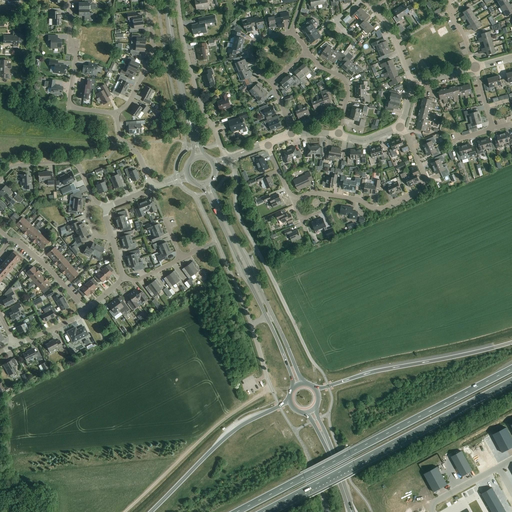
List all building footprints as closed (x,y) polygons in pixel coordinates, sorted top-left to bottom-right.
[(207,0),(199,0),(195,1),(197,10),(202,9),(209,8),(207,0)] [(318,6),(317,0),(310,0),(311,3),(308,4),(309,10),(315,9),(314,6),(318,6)] [(79,3),(79,10),(89,10),(89,6),(92,6),(92,1),(86,1),(86,3),(79,3)] [(511,4),(510,5),(509,3),(501,7),(498,9),(501,13),(504,12),(511,7),(511,4)] [(405,4),(399,8),(404,16),(409,13),(411,16),(412,15),(416,21),(419,19),(413,10),(410,6),(408,7),(407,7),(405,4)] [(356,15),(360,19),(366,13),(361,8),(352,17),(353,18),(356,15)] [(404,16),(399,8),(394,11),(397,16),(393,18),(397,24),(403,20),(402,17),(404,16)] [(461,18),(462,20),(473,13),(470,8),(463,13),(465,16),(461,18)] [(89,10),(79,10),(79,16),(86,16),(86,22),(94,22),(94,16),(93,16),(93,14),(89,14),(89,10)] [(59,16),(59,12),(51,12),(51,19),(53,19),(53,26),(61,26),(61,19),(61,16),(59,16)] [(281,17),(275,19),(275,23),(278,22),(279,28),(284,27),(283,21),(290,19),(289,12),(280,14),(281,17)] [(128,20),(129,20),(129,24),(133,23),(142,22),(141,16),(135,16),(135,13),(127,14),(128,18),(128,20)] [(358,24),(360,26),(369,17),(366,13),(360,19),(362,21),(358,24)] [(467,19),(469,22),(476,18),(473,13),(462,20),(464,21),(467,19)] [(216,23),(215,16),(199,19),(200,23),(197,24),(192,25),(193,29),(192,29),(193,35),(203,33),(203,34),(207,33),(205,24),(210,23),(210,24),(213,23),(216,23)] [(275,23),(275,19),(274,17),(270,18),(270,16),(265,17),(267,24),(269,23),(270,28),(278,27),(279,28),(278,22),(275,23)] [(253,19),(254,26),(257,25),(258,29),(264,28),(263,24),(264,23),(263,19),(259,20),(258,17),(253,19)] [(360,26),(363,29),(369,23),(367,21),(371,18),(369,17),(360,26)] [(467,27),(468,29),(479,22),(476,18),(469,22),(470,25),(467,27)] [(254,26),(253,19),(247,20),(247,23),(244,24),(245,28),(246,28),(247,32),(253,31),(252,26),(254,26)] [(308,23),(310,26),(302,31),(307,37),(317,31),(313,25),(317,23),(314,19),(308,23)] [(142,22),(133,23),(134,27),(130,27),(130,30),(129,30),(130,33),(137,32),(137,29),(143,28),(142,22)] [(479,22),(468,29),(469,31),(473,28),(474,31),(482,27),(479,22)] [(369,23),(363,29),(368,34),(378,26),(376,24),(373,27),(369,23)] [(20,32),(13,31),(13,36),(3,36),(3,45),(13,45),(13,47),(18,47),(18,44),(23,44),(23,34),(20,34),(20,32)] [(317,31),(307,37),(311,44),(321,37),(317,31)] [(233,43),(243,45),(244,39),(240,38),(241,33),(233,32),(231,37),(235,38),(233,43)] [(478,39),(479,41),(491,37),(489,32),(481,34),(482,38),(478,39)] [(131,41),(131,44),(132,44),(136,45),(145,46),(145,39),(139,39),(139,36),(132,35),(132,38),(133,38),(133,41),(131,41)] [(57,36),(48,36),(48,42),(50,42),(50,49),(61,49),(61,40),(57,40),(57,36)] [(377,49),(378,52),(389,47),(386,42),(380,44),(379,41),(372,44),(374,50),(377,49)] [(205,50),(207,49),(206,43),(199,45),(200,48),(197,49),(199,61),(207,59),(205,50)] [(241,52),(243,45),(233,43),(232,49),(229,48),(228,53),(236,55),(237,51),(241,52)] [(321,56),(328,61),(335,51),(331,49),(333,47),(326,43),(320,47),(325,50),(321,56)] [(481,49),(482,51),(494,48),(492,43),(484,45),(485,48),(481,49)] [(130,51),(130,54),(133,55),(137,55),(138,51),(144,52),(145,46),(136,45),(132,44),(132,45),(132,48),(132,51),(130,51)] [(335,51),(328,61),(329,60),(335,63),(338,59),(341,62),(346,56),(349,51),(353,47),(351,45),(347,49),(343,54),(340,52),(339,54),(335,51)] [(389,47),(378,52),(381,57),(378,59),(379,61),(385,59),(384,56),(391,53),(389,47)] [(342,67),(347,72),(353,64),(350,61),(351,60),(354,56),(349,53),(347,56),(342,61),(345,64),(342,67)] [(123,64),(125,65),(137,70),(139,64),(133,62),(135,59),(129,57),(127,62),(125,61),(123,64)] [(0,60),(0,77),(3,78),(3,79),(9,79),(9,69),(11,69),(11,63),(9,63),(9,61),(0,60)] [(58,61),(50,60),(49,66),(55,67),(54,73),(58,74),(58,73),(65,74),(66,66),(57,64),(58,61)] [(235,64),(239,72),(249,68),(245,60),(235,64)] [(385,70),(386,69),(394,66),(392,60),(380,65),(382,69),(384,68),(385,70)] [(97,65),(90,64),(89,67),(83,66),(82,73),(92,75),(93,70),(97,70),(97,65)] [(304,64),(299,68),(306,76),(310,73),(314,79),(318,75),(316,73),(315,73),(310,67),(308,69),(304,64)] [(357,67),(353,64),(347,72),(352,76),(355,72),(358,75),(362,70),(358,66),(357,67)] [(125,65),(123,71),(121,70),(120,73),(127,76),(128,73),(134,76),(137,70),(125,65)] [(383,74),(384,76),(396,71),(394,66),(386,69),(388,72),(383,74)] [(246,88),(250,84),(248,79),(250,78),(253,77),(249,68),(239,72),(241,78),(240,78),(240,79),(239,79),(239,80),(240,81),(240,82),(241,82),(242,82),(243,81),(246,88)] [(294,76),(299,83),(301,85),(303,87),(307,84),(303,79),(306,76),(299,68),(294,72),(297,75),(295,77),(294,76)] [(213,75),(211,69),(205,71),(206,75),(203,76),(204,80),(204,79),(207,88),(215,86),(212,75),(213,75)] [(389,76),(391,80),(399,77),(396,71),(384,76),(385,78),(389,76)] [(286,77),(284,78),(291,87),(293,85),(294,87),(299,83),(294,76),(292,78),(290,75),(287,77),(286,77)] [(120,76),(116,85),(127,90),(128,88),(130,84),(125,82),(127,79),(120,76)] [(399,77),(391,80),(392,82),(389,83),(391,87),(402,82),(400,76),(399,77)] [(499,76),(493,78),(496,87),(502,85),(502,87),(506,86),(504,79),(500,80),(499,76)] [(291,87),(284,78),(282,80),(283,81),(280,83),(283,86),(280,87),(283,91),(282,91),(283,94),(285,94),(286,94),(288,92),(287,91),(290,89),(289,88),(291,87)] [(496,87),(493,78),(487,79),(488,83),(485,84),(487,91),(490,90),(490,88),(496,87)] [(44,87),(48,88),(51,88),(50,93),(57,94),(57,95),(61,96),(61,93),(62,93),(63,87),(56,86),(54,85),(55,81),(49,80),(49,82),(45,81),(44,87)] [(91,82),(83,81),(83,85),(80,85),(79,98),(88,99),(89,96),(91,82)] [(356,92),(366,92),(366,87),(367,87),(367,82),(361,82),(361,86),(356,86),(356,92)] [(255,96),(263,89),(258,84),(255,87),(253,85),(246,91),(249,94),(251,92),(255,96)] [(98,102),(101,101),(103,105),(106,103),(110,101),(108,97),(111,95),(105,85),(100,87),(102,91),(96,95),(98,99),(97,99),(98,102)] [(127,90),(116,85),(112,93),(118,96),(120,94),(124,96),(126,92),(127,90)] [(466,95),(467,95),(471,94),(472,98),(474,97),(473,93),(472,94),(470,85),(464,86),(466,95)] [(464,86),(458,88),(460,95),(460,97),(465,96),(466,99),(469,99),(467,95),(466,95),(464,86)] [(153,91),(145,87),(140,96),(144,99),(143,102),(150,105),(151,102),(148,100),(153,91)] [(456,101),(453,87),(449,88),(450,89),(448,90),(450,98),(453,97),(454,102),(456,101)] [(263,89),(255,96),(258,101),(257,102),(260,106),(266,99),(264,97),(268,94),(263,89)] [(447,104),(443,90),(439,91),(440,92),(438,92),(440,100),(443,99),(444,104),(447,104)] [(390,100),(400,103),(401,96),(397,95),(398,92),(392,91),(390,91),(389,93),(391,94),(390,100)] [(321,93),(323,99),(326,104),(331,102),(328,94),(324,96),(322,92),(321,93)] [(366,92),(356,92),(356,99),(362,99),(362,102),(368,102),(368,96),(366,96),(366,92)] [(228,99),(226,93),(221,95),(223,101),(217,102),(220,111),(231,107),(228,99)] [(316,97),(317,101),(318,101),(321,109),(326,106),(326,104),(323,99),(319,100),(318,96),(316,97)] [(318,101),(317,101),(314,102),(312,98),(310,99),(315,111),(321,109),(318,101)] [(422,103),(436,107),(436,104),(431,103),(432,100),(428,99),(424,98),(424,100),(422,99),(422,103)] [(400,103),(390,100),(388,107),(386,106),(385,110),(393,112),(394,109),(398,110),(400,103)] [(145,114),(149,109),(143,105),(141,108),(136,104),(133,107),(134,108),(133,110),(130,113),(137,118),(141,111),(145,114)] [(259,108),(261,113),(263,118),(266,117),(276,113),(273,106),(268,108),(267,105),(259,108)] [(304,117),(300,105),(298,106),(299,110),(296,112),(299,119),(304,117)] [(302,105),(300,105),(304,117),(310,115),(307,107),(303,109),(302,105)] [(351,113),(362,116),(363,113),(366,114),(368,107),(361,106),(360,109),(353,108),(351,113)] [(429,113),(429,110),(421,108),(421,110),(420,109),(419,113),(433,116),(434,114),(429,113)] [(469,117),(470,121),(480,118),(478,112),(472,114),(471,110),(464,112),(466,118),(469,117)] [(239,115),(240,118),(229,122),(232,132),(241,129),(242,133),(244,134),(247,133),(248,131),(247,128),(246,127),(245,127),(243,119),(248,117),(246,112),(239,115)] [(361,119),(362,116),(351,113),(350,119),(357,121),(356,125),(363,127),(365,120),(361,119)] [(274,121),(273,118),(264,121),(266,127),(269,125),(271,131),(281,127),(278,119),(274,121)] [(419,118),(418,124),(427,126),(427,127),(431,128),(431,126),(428,125),(429,120),(427,120),(419,118)] [(480,118),(470,121),(471,124),(467,125),(469,131),(476,129),(475,126),(482,124),(480,118)] [(140,121),(126,122),(126,126),(129,126),(129,134),(133,134),(133,135),(136,135),(136,134),(141,133),(140,125),(141,125),(145,124),(145,121),(140,121)] [(427,126),(418,124),(416,130),(425,132),(425,133),(429,134),(430,132),(426,131),(427,127),(427,126)] [(502,135),(505,144),(508,143),(509,145),(511,144),(511,136),(509,138),(508,133),(502,135)] [(505,144),(502,135),(496,136),(498,141),(495,142),(497,149),(503,147),(502,145),(505,144)] [(423,145),(425,151),(434,147),(433,144),(436,142),(434,137),(426,141),(427,143),(423,145)] [(400,138),(395,140),(399,150),(402,148),(404,153),(409,151),(408,149),(406,143),(403,145),(400,138)] [(483,140),(486,149),(489,149),(489,151),(495,149),(493,142),(490,143),(489,139),(483,140)] [(399,150),(395,140),(389,143),(392,149),(389,150),(392,158),(395,156),(398,155),(396,151),(399,150)] [(486,149),(483,140),(477,142),(479,147),(476,147),(478,155),(484,153),(483,150),(486,149)] [(464,146),(467,155),(468,159),(473,157),(476,156),(474,148),(471,149),(470,144),(464,146)] [(314,155),(314,145),(308,145),(308,151),(305,151),(305,157),(311,157),(311,155),(314,155)] [(320,145),(314,145),(314,155),(318,155),(318,157),(323,157),(323,151),(320,151),(320,145)] [(294,146),(289,149),(293,158),(296,156),(297,159),(302,157),(299,151),(296,152),(294,146)] [(381,146),(375,148),(378,158),(381,157),(382,161),(388,159),(388,158),(386,152),(383,153),(381,146)] [(467,155),(464,146),(458,148),(460,152),(457,153),(459,160),(462,159),(462,160),(468,159),(467,155)] [(327,150),(326,158),(325,160),(334,162),(335,158),(336,148),(332,147),(331,151),(327,150)] [(434,147),(425,151),(428,156),(432,154),(433,157),(440,154),(438,148),(435,150),(434,147)] [(336,148),(335,158),(344,159),(345,153),(341,152),(341,148),(336,148)] [(369,157),(370,164),(371,165),(375,165),(374,163),(376,162),(375,158),(378,158),(375,148),(370,149),(372,156),(369,157)] [(293,158),(289,149),(283,151),(286,157),(283,158),(286,164),(291,162),(290,159),(293,158)] [(351,160),(356,160),(356,150),(351,150),(350,157),(347,157),(347,163),(350,163),(351,160)] [(365,163),(365,157),(365,154),(362,154),(362,150),(356,150),(356,160),(356,165),(360,165),(360,160),(362,160),(362,163),(365,163)] [(260,159),(259,155),(252,158),(254,162),(255,162),(260,173),(268,169),(263,158),(260,159)] [(434,169),(442,165),(441,162),(444,161),(442,155),(434,159),(435,162),(431,164),(434,169)] [(442,165),(434,169),(436,174),(440,172),(443,178),(450,175),(446,167),(443,168),(442,165)] [(413,174),(410,176),(414,185),(420,182),(417,176),(420,175),(417,169),(416,166),(411,169),(413,174)] [(132,171),(130,168),(125,170),(128,177),(130,176),(133,182),(139,179),(135,170),(132,171)] [(122,176),(119,170),(116,171),(118,175),(110,178),(115,189),(122,186),(119,177),(122,176)] [(60,177),(63,182),(64,185),(75,180),(73,176),(73,175),(71,171),(67,173),(68,174),(60,177)] [(50,177),(50,172),(45,172),(45,173),(38,173),(38,176),(38,177),(39,177),(39,184),(39,181),(48,181),(48,185),(53,185),(53,177),(50,177)] [(313,180),(309,172),(305,174),(306,175),(294,181),(298,190),(311,185),(309,182),(313,180)] [(409,187),(414,185),(410,176),(407,177),(406,173),(403,175),(403,174),(400,175),(403,182),(406,181),(409,187)] [(323,186),(325,186),(325,187),(332,188),(333,184),(336,184),(337,175),(332,174),(331,178),(327,177),(326,182),(324,182),(323,183),(323,185),(323,186)] [(28,178),(28,175),(21,175),(21,182),(21,183),(21,186),(25,186),(26,189),(32,189),(32,178),(28,178)] [(266,178),(265,175),(258,178),(255,179),(257,183),(261,181),(262,184),(262,186),(263,188),(264,189),(266,188),(267,189),(274,186),(270,177),(266,178)] [(342,190),(349,191),(351,181),(351,178),(341,176),(340,184),(343,184),(342,190)] [(396,178),(391,181),(396,193),(401,190),(399,185),(402,184),(399,177),(396,178)] [(351,181),(349,191),(355,192),(356,186),(360,187),(361,179),(355,178),(355,182),(351,181)] [(106,184),(107,184),(106,180),(104,181),(104,182),(96,186),(98,190),(97,190),(99,194),(108,190),(106,184)] [(369,194),(371,184),(365,183),(366,180),(363,180),(362,186),(365,186),(364,193),(369,194)] [(371,184),(369,194),(375,195),(376,188),(379,188),(381,181),(375,180),(374,185),(371,184)] [(396,193),(391,181),(385,183),(382,185),(385,191),(388,190),(391,195),(396,193)] [(12,199),(8,196),(12,192),(5,186),(0,191),(0,194),(2,196),(9,202),(12,199)] [(63,195),(72,191),(70,186),(61,190),(63,195)] [(72,205),(82,206),(83,200),(80,200),(81,194),(80,191),(70,195),(70,201),(73,201),(72,205)] [(17,194),(14,198),(20,203),(23,199),(17,194)] [(281,201),(278,195),(270,198),(269,195),(263,198),(265,203),(270,201),(272,205),(274,208),(278,206),(277,203),(281,201)] [(151,213),(156,211),(157,210),(154,202),(150,204),(148,200),(143,202),(146,211),(150,210),(151,213)] [(137,204),(138,208),(135,210),(138,218),(144,216),(143,213),(146,211),(143,202),(137,204)] [(82,206),(72,205),(69,205),(68,213),(76,214),(76,211),(82,212),(82,206)] [(356,220),(356,219),(358,212),(352,211),(353,208),(341,206),(340,214),(350,216),(349,219),(356,220)] [(114,218),(116,224),(126,221),(125,218),(128,217),(126,211),(119,213),(120,217),(114,218)] [(278,221),(282,220),(283,224),(288,222),(289,224),(293,222),(293,220),(290,214),(287,216),(286,213),(282,215),(281,212),(275,214),(278,220),(278,221)] [(10,218),(15,223),(20,217),(15,213),(10,218)] [(18,226),(20,229),(29,219),(28,218),(26,220),(22,217),(15,226),(17,227),(18,226)] [(22,232),(24,234),(31,225),(28,223),(31,220),(29,219),(20,229),(23,231),(22,232)] [(327,230),(322,219),(312,223),(315,231),(324,228),(328,238),(335,235),(332,228),(327,230)] [(77,233),(86,229),(83,223),(81,224),(80,222),(79,221),(78,222),(69,226),(72,231),(75,230),(77,233)] [(126,221),(116,224),(118,230),(127,227),(127,230),(131,229),(130,224),(127,225),(126,221)] [(146,226),(147,229),(148,231),(151,230),(152,233),(161,229),(159,224),(155,226),(154,223),(146,226)] [(26,235),(29,237),(38,227),(37,226),(35,228),(31,225),(24,234),(26,235)] [(31,240),(33,242),(40,234),(37,231),(40,228),(38,227),(29,237),(32,239),(31,240)] [(292,233),(290,228),(284,231),(286,237),(289,235),(292,241),(297,239),(297,240),(301,238),(297,230),(292,233)] [(86,229),(77,233),(78,237),(75,238),(77,244),(86,240),(84,237),(88,235),(86,229)] [(161,229),(152,233),(153,237),(151,238),(152,243),(159,240),(158,237),(163,235),(161,229)] [(120,237),(122,243),(131,240),(130,235),(133,234),(132,231),(125,233),(126,236),(120,237)] [(35,243),(38,245),(47,235),(46,234),(43,236),(40,234),(33,242),(35,244),(35,243)] [(47,235),(38,245),(41,247),(40,248),(42,250),(49,242),(46,239),(48,236),(47,235)] [(131,240),(122,243),(124,249),(129,247),(130,250),(136,248),(135,247),(136,246),(135,243),(132,244),(131,240)] [(158,249),(159,252),(169,248),(166,242),(161,244),(160,242),(153,245),(155,251),(158,249)] [(91,253),(94,255),(98,246),(93,243),(90,248),(87,246),(83,254),(89,257),(91,253)] [(98,246),(94,255),(96,256),(95,259),(100,261),(104,255),(101,253),(104,249),(98,246)] [(49,256),(51,259),(61,250),(60,248),(58,251),(55,247),(46,255),(48,257),(49,256)] [(169,248),(159,252),(161,255),(157,256),(159,262),(167,258),(166,256),(171,254),(169,248)] [(53,262),(54,264),(63,256),(60,253),(63,251),(61,250),(51,259),(54,261),(53,262)] [(126,257),(127,262),(137,260),(140,259),(138,253),(139,253),(138,250),(130,252),(131,255),(126,257)] [(24,259),(14,251),(13,252),(0,266),(0,282),(20,259),(22,261),(24,259)] [(57,265),(59,268),(69,259),(68,257),(65,260),(63,256),(54,264),(56,266),(57,265)] [(61,271),(62,273),(71,266),(68,262),(70,260),(69,259),(59,268),(61,270),(61,271)] [(137,260),(127,262),(129,268),(133,267),(135,272),(144,269),(142,262),(138,263),(137,260)] [(188,266),(194,275),(200,270),(193,261),(188,266)] [(106,267),(101,271),(108,280),(110,278),(109,277),(112,274),(111,273),(113,271),(108,265),(106,267)] [(26,273),(29,277),(37,269),(36,269),(33,267),(32,268),(30,266),(24,271),(26,273)] [(65,274),(67,277),(77,268),(76,266),(73,269),(71,266),(62,273),(64,275),(65,274)] [(194,275),(188,266),(182,270),(189,279),(189,280),(187,281),(191,286),(193,284),(191,282),(193,280),(191,277),(194,275)] [(77,268),(67,277),(69,279),(68,280),(70,282),(79,275),(76,271),(78,269),(77,268)] [(40,272),(37,269),(29,277),(33,281),(30,283),(31,285),(41,276),(39,273),(40,272)] [(108,280),(101,271),(96,275),(94,277),(99,283),(101,281),(103,283),(106,280),(106,281),(108,280)] [(175,271),(169,275),(176,284),(182,279),(175,271)] [(176,284),(169,275),(164,279),(170,288),(176,284)] [(35,284),(39,288),(47,281),(45,278),(44,278),(41,276),(31,285),(32,286),(35,284)] [(90,280),(85,285),(93,293),(94,291),(97,288),(95,286),(97,284),(92,279),(90,280)] [(156,279),(151,284),(157,293),(163,288),(156,279)] [(47,281),(39,288),(42,292),(42,291),(44,294),(50,289),(48,286),(49,285),(47,282),(48,281),(47,281)] [(157,293),(151,284),(145,288),(152,297),(157,293)] [(93,293),(85,285),(80,289),(78,291),(83,297),(86,295),(87,296),(90,294),(91,295),(93,293)] [(15,297),(10,288),(5,294),(7,298),(2,301),(6,307),(14,302),(12,299),(15,297)] [(167,288),(164,290),(169,298),(172,295),(167,288)] [(132,293),(138,301),(139,300),(142,303),(145,301),(147,299),(142,292),(139,294),(136,289),(132,293)] [(138,301),(132,293),(127,296),(130,300),(128,302),(133,309),(138,306),(136,302),(138,301)] [(55,301),(56,301),(61,311),(58,312),(61,311),(69,307),(63,297),(60,298),(58,294),(53,297),(55,301)] [(116,306),(119,310),(121,313),(125,310),(127,312),(129,310),(123,301),(120,303),(117,299),(113,302),(116,306)] [(155,299),(152,302),(159,312),(163,309),(155,299)] [(116,312),(119,310),(113,302),(108,305),(111,310),(109,312),(113,318),(118,314),(116,312)] [(19,304),(13,307),(10,309),(12,312),(9,313),(13,321),(21,316),(19,312),(22,310),(19,304)] [(43,310),(45,314),(42,316),(43,319),(45,322),(55,317),(53,313),(55,311),(52,305),(43,309),(43,310)] [(30,325),(29,321),(27,319),(21,322),(22,324),(16,328),(19,334),(24,331),(24,333),(29,330),(27,326),(30,325)] [(88,335),(84,327),(77,330),(75,328),(67,332),(73,343),(88,335)] [(68,336),(63,338),(67,347),(72,345),(68,336)] [(56,342),(54,340),(51,341),(51,342),(46,345),(49,352),(56,348),(57,350),(63,347),(59,340),(56,342)] [(38,361),(42,359),(38,352),(35,353),(33,349),(28,351),(28,352),(23,354),(26,361),(33,358),(36,357),(38,361)] [(17,365),(13,358),(10,360),(11,361),(3,365),(9,376),(17,372),(14,367),(17,365)] [(41,365),(44,371),(49,368),(46,362),(41,365)] [(309,387),(307,388),(315,398),(318,397),(309,387)] [(502,453),(511,447),(511,438),(506,428),(492,435),(502,453)] [(481,443),(467,450),(475,463),(488,456),(481,443)] [(451,457),(462,477),(473,471),(462,451),(451,457)] [(424,474),(434,492),(447,485),(437,467),(424,474)] [(503,511),(491,489),(480,495),(489,511),(503,511)]
